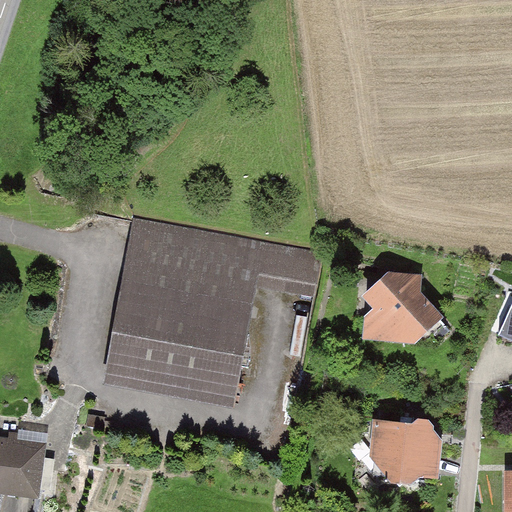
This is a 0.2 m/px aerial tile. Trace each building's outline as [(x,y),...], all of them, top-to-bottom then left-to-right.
[(260,242),(136,216),(101,384),(226,409),(252,281),(260,242)] [(322,253),(260,242),(252,281),(315,293),(322,253)] [(434,317),(395,272),(361,300),(401,346),(434,317)] [(511,302),(500,329),(511,333),(511,302)] [(406,414),(373,414),(369,451),(401,487),(418,470),(439,472),(443,435),(434,424),(434,420),(430,413),(418,410),(412,414),(406,414)] [(0,430),(0,494),(21,497),(38,499),(46,436),(0,430)] [(511,511),(511,474),(504,475),(503,511),(511,511)]
